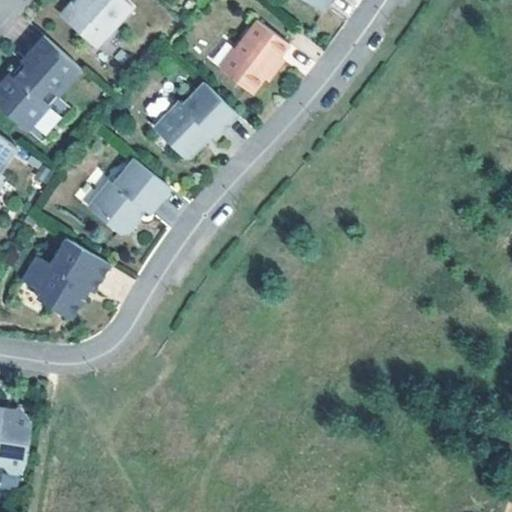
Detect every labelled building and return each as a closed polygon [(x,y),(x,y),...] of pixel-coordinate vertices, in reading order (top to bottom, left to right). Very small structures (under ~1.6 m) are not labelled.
[(124,7),(115,0),(71,0),(68,4),(65,0),(55,11),(56,17),(87,47),(124,7)] [(301,0),(323,13),(330,0),(301,0)] [(251,19),(214,68),(246,92),(259,77),(274,57),(284,44),(251,19)] [(75,67),(36,34),(14,60),(18,64),(9,75),(4,71),(0,76),(0,106),(14,119),(18,114),(28,123),(63,82),(75,67)] [(274,57),(259,77),(262,80),(277,60),(274,57)] [(18,64),(14,60),(4,71),(9,75),(18,64)] [(232,113),(200,82),(178,105),(174,102),(149,128),(179,156),(185,156),(199,141),(197,139),(204,132),(206,134),(210,137),(232,113)] [(18,114),(14,119),(24,127),(28,123),(18,114)] [(204,132),(197,139),(199,141),(206,134),(204,132)] [(0,158),(9,145),(0,138),(0,158)] [(144,211),(165,186),(129,157),(109,182),(106,179),(83,207),(114,233),(121,232),(133,217),(131,216),(138,207),(140,208),(144,211)] [(138,207),(131,216),(133,217),(140,208),(138,207)] [(88,291),(105,264),(61,237),(45,264),(32,256),(17,280),(35,292),(32,298),(66,319),(78,300),(74,297),(80,286),(84,289),(88,291)] [(78,300),(84,289),(80,286),(74,297),(78,300)] [(0,408),(0,460),(3,465),(11,466),(19,460),(25,423),(15,404),(5,409),(0,408)]
